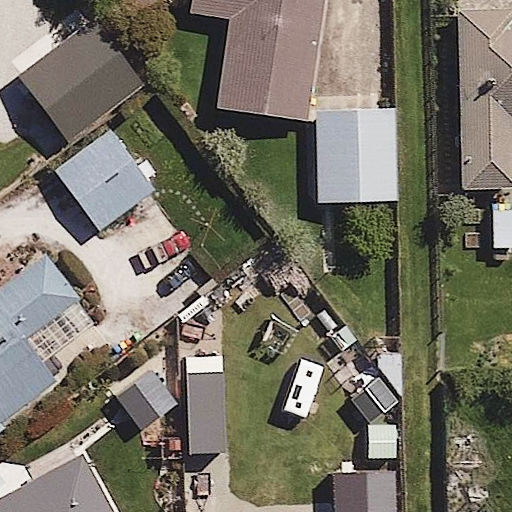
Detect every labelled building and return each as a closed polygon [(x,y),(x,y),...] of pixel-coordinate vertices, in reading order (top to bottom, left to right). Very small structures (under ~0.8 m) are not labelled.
[(195,0),(194,16),(222,19),(213,111),(309,120),(321,0),(195,0)] [(511,0),(453,0),(458,187),(511,186),(511,0)] [(391,94),(319,95),(320,111),(311,111),(314,206),(394,204),(391,94)] [(112,149),(63,196),(102,237),(151,190),(112,149)] [(511,207),(487,208),(488,250),(511,249),(511,207)] [(0,425),(58,377),(26,340),(72,301),(34,255),(0,284),(0,425)] [(210,329),(184,329),(185,396),(211,395),(210,329)] [(214,409),(188,410),(188,457),(214,457),(214,409)] [(117,511),(79,444),(0,488),(0,511),(117,511)]
